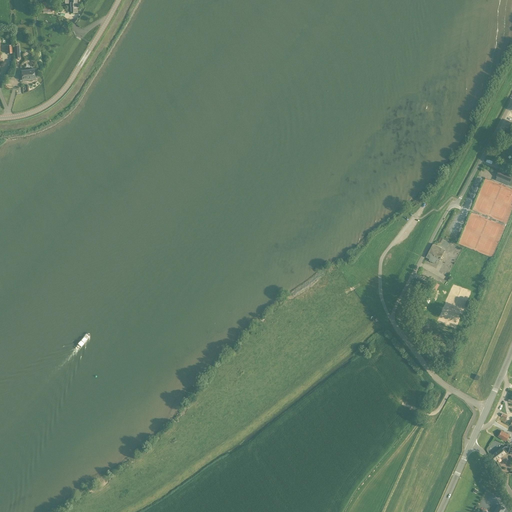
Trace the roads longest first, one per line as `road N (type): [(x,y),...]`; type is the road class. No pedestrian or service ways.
road 1 (track): [(74,511),(171,445),(317,300),(363,286),(381,298)]
road 2 (unclassified): [(486,409),(437,380),(380,295),(382,256),(424,203)]
road 3 (tertiary): [(0,118),(56,97),(118,0)]
